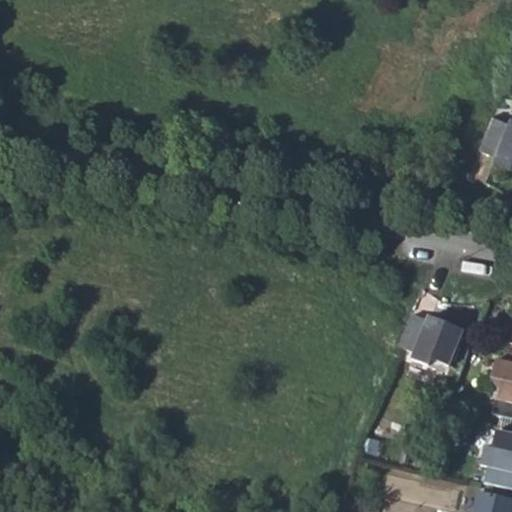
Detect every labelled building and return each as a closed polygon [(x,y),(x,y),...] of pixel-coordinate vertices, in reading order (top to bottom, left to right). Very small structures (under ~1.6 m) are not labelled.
[(477,151),(493,157),(511,165),(511,170),(511,120),(509,119),(507,125),(490,118),(477,151)] [(491,163),(511,170),(511,165),(493,157),(491,163)] [(459,333),(443,325),(441,330),(422,322),(408,315),(394,351),(408,357),(407,361),(431,371),(439,368),(444,370),(459,333)] [(422,322),(441,330),(443,325),(424,317),(422,322)] [(511,363),(489,360),(485,377),(496,388),(491,413),(511,417),(511,363)] [(484,468),(480,484),(511,491),(511,435),(492,431),(490,438),(484,440),(478,467),(484,468)] [(509,511),(511,502),(476,494),(472,511),(509,511)]
